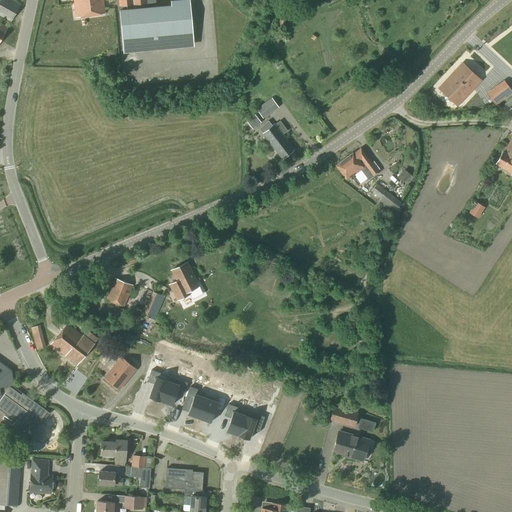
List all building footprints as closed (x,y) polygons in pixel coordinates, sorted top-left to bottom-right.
[(0,0),(0,16),(11,22),(20,5),(12,0),(0,0)] [(73,0),(76,18),(104,14),(102,0),(73,0)] [(171,6),(120,10),(123,51),(193,44),(189,2),(171,3),(171,6)] [(276,69),(280,66),(281,65),(277,60),(276,61),(272,64),(276,69)] [(453,81),(446,88),(456,98),(462,90),(465,93),(468,89),(466,87),(472,80),(463,71),(456,78),(454,76),(450,79),(453,81)] [(495,106),(511,93),(511,90),(504,80),(486,94),(495,106)] [(498,110),(505,117),(511,111),(511,97),(508,101),(500,108),(498,110)] [(263,119),(279,108),(272,98),(256,109),(263,119)] [(252,129),(261,123),(254,114),(246,121),(252,129)] [(269,129),(264,124),(258,128),(263,134),(262,134),(282,159),(294,150),(282,135),(287,131),(280,121),(275,125),(274,124),(269,129)] [(511,137),(503,152),(495,164),(511,173),(511,137)] [(372,163),(360,148),(353,154),(352,153),(336,166),(347,180),(360,170),(368,180),(379,172),(378,171),(380,169),(373,161),(372,163)] [(407,185),(413,177),(409,173),(405,170),(404,169),(398,177),(407,185)] [(390,218),(402,203),(377,184),(371,192),(380,199),(375,206),(390,218)] [(475,202),(469,213),(475,216),(481,206),(475,202)] [(177,301),(191,294),(189,291),(198,287),(186,263),(172,270),(177,280),(168,284),(177,301)] [(124,308),(133,286),(115,278),(105,300),(124,308)] [(155,321),(165,297),(152,292),(142,316),(155,321)] [(94,320),(97,322),(100,318),(94,313),(89,320),(93,323),(94,320)] [(133,330),(139,317),(131,314),(127,325),(127,327),(133,330)] [(80,334),(67,324),(51,345),(76,365),(93,344),(98,339),(84,328),(80,334)] [(158,336),(162,327),(154,324),(150,332),(158,336)] [(121,358),(105,377),(119,389),(135,369),(121,358)] [(20,395),(8,386),(12,386),(10,371),(0,363),(0,422),(0,423),(0,422),(0,425),(26,445),(27,445),(23,442),(46,412),(49,414),(50,413),(22,393),(20,395)] [(170,379),(157,375),(150,396),(163,400),(170,379)] [(170,379),(163,400),(175,404),(183,383),(170,379)] [(211,396),(198,392),(190,413),(203,417),(211,396)] [(211,396),(203,417),(216,421),(223,400),(211,396)] [(355,427),(358,414),(333,407),(330,420),(355,427)] [(232,429),(244,434),(251,413),(238,408),(232,429)] [(251,413),(244,434),(257,438),(264,417),(251,413)] [(360,418),(357,428),(373,432),(375,422),(360,418)] [(363,462),(369,440),(338,431),(333,451),(348,455),(347,457),(363,462)] [(125,461),(126,441),(109,440),(109,442),(101,442),(101,454),(115,455),(115,460),(114,466),(124,466),(124,461),(125,461)] [(152,468),(154,458),(146,457),(132,456),(131,467),(145,467),(150,468),(152,468)] [(51,493),(51,489),(52,488),(53,488),(54,486),(54,485),(54,484),(54,483),(53,482),(52,481),(52,476),(48,476),(49,460),(31,459),(30,475),(31,475),(29,492),(51,493)] [(0,504),(17,506),(19,473),(20,462),(0,460),(0,504)] [(150,468),(145,467),(131,467),(130,467),(130,477),(139,477),(139,482),(149,483),(149,478),(150,468)] [(184,489),(199,490),(200,475),(192,475),(192,470),(166,468),(165,488),(184,489)] [(128,486),(128,480),(123,479),(123,478),(114,478),(115,473),(99,471),(98,484),(114,485),(122,486),(122,485),(128,486)] [(198,496),(199,490),(184,489),(183,496),(190,497),(189,511),(197,511),(204,511),(205,497),(198,496)] [(157,509),(158,495),(151,495),(151,498),(150,509),(157,509)] [(125,503),(124,507),(142,509),(142,507),(143,497),(125,496),(125,503)] [(116,511),(117,503),(97,501),(96,511),(116,511)] [(261,508),(260,511),(284,511),(286,505),(274,503),(273,509),(261,508)]
